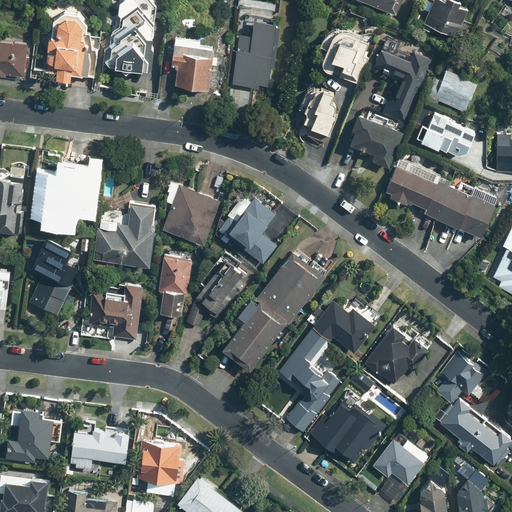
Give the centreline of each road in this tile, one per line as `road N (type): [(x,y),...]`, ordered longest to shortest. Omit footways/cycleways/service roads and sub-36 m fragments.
road 1 (residential): [(0,110),(195,134),(259,155),(511,340)]
road 2 (residential): [(353,511),(182,384),(0,357)]
